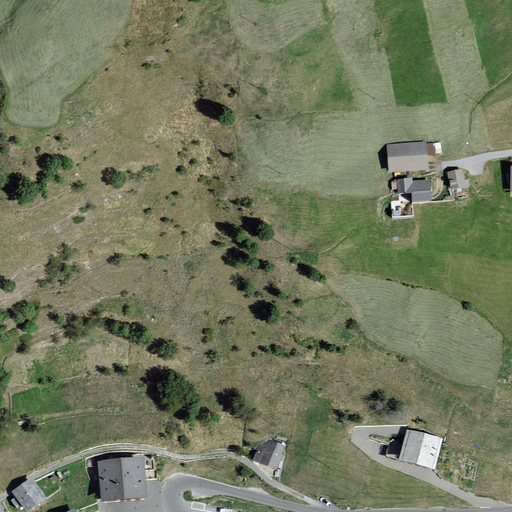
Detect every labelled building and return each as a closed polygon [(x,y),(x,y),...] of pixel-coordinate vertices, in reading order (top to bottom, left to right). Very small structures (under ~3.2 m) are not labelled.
[(425,144),(385,147),(387,175),(427,173),(425,144)] [(462,171),(446,175),(449,192),(466,189),(462,171)] [(411,181),(394,183),(396,197),(412,196),(411,181)] [(428,195),(428,183),(413,183),(413,195),(428,195)] [(442,439),(408,431),(401,461),(435,469),(442,439)] [(257,449),(252,463),(258,466),(276,472),(285,447),(267,441),(263,451),(257,449)] [(142,462),(97,464),(100,507),(144,504),(142,462)] [(31,483),(12,496),(23,511),(29,511),(44,502),(31,483)]
